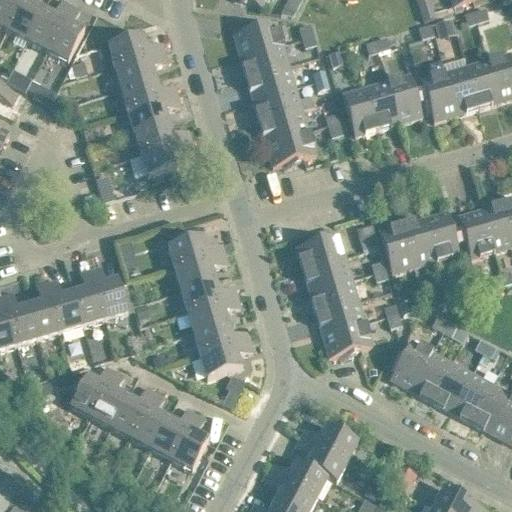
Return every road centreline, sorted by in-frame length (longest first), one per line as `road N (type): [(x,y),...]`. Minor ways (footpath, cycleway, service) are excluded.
road 1 (residential): [(241,224),(511,143)]
road 2 (residential): [(511,492),(286,377)]
road 3 (residential): [(84,245),(64,177),(45,170),(23,177),(10,205),(25,263)]
road 4 (residential): [(235,200),(183,24)]
road 5 (residential): [(286,377),(241,224)]
road 6 (residential): [(84,245),(235,200)]
road 7 (residential): [(217,511),(286,377)]
